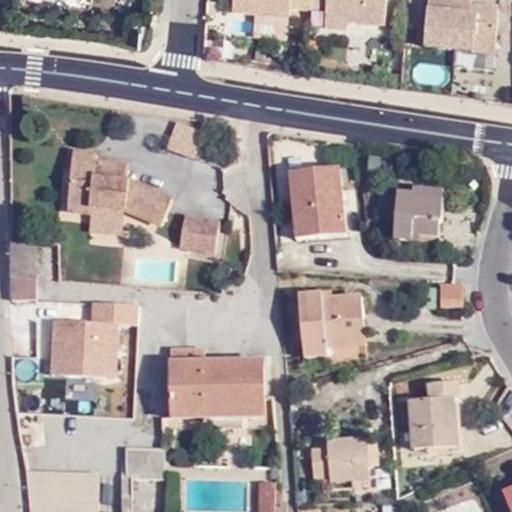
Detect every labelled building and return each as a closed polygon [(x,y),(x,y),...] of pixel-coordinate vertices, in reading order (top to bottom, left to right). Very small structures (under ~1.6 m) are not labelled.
[(292,17),(293,9),(311,10),(312,7),(312,0),(234,0),(233,12),(259,15),(292,17)] [(312,0),(312,7),(326,9),(325,15),(346,16),(346,21),(383,24),(385,0),(312,0)] [(472,5),(472,0),(429,0),(425,48),(496,54),(500,8),(472,5)] [(259,23),(291,25),(292,17),(259,15),(259,23)] [(346,21),(346,16),(325,15),(324,28),(346,30),(346,21)] [(388,74),(386,87),(402,89),(403,76),(388,74)] [(95,163),(95,156),(74,155),(68,212),(92,214),(93,208),(128,212),(163,227),(174,201),(130,182),(127,182),(115,180),(117,165),(95,163)] [(127,182),(129,167),(117,165),(115,180),(127,182)] [(332,238),(331,232),(349,231),(342,171),(293,176),(300,241),(332,238)] [(447,195),(416,192),(416,196),(415,202),(446,205),(447,195)] [(446,205),(415,202),(416,196),(400,195),(397,243),(410,244),(414,245),(415,237),(436,239),(440,239),(441,223),(445,224),(446,205)] [(215,254),(221,225),(186,218),(181,247),(215,254)] [(409,257),(434,259),(436,239),(415,237),(414,245),(410,244),(409,257)] [(61,267),(60,241),(49,241),(50,268),(61,267)] [(37,280),(37,242),(15,242),(16,278),(37,280)] [(465,308),(464,288),(443,288),(444,308),(465,308)] [(435,311),(434,290),(417,290),(417,311),(435,311)] [(335,301),(325,302),(325,296),(302,298),(306,359),(330,358),(329,350),(329,345),(369,342),(366,299),(335,301)] [(59,316),(55,375),(123,380),(127,321),(59,316)] [(329,350),(369,347),(369,342),(329,345),(329,350)] [(202,364),(202,347),(174,348),(173,420),(198,420),(198,415),(244,414),(245,419),(267,418),(265,362),(202,364)] [(460,387),(434,388),(435,403),(455,402),(461,402),(460,387)] [(459,449),(455,402),(435,403),(414,405),(417,452),(459,449)] [(318,486),(356,483),(373,481),(372,470),(370,445),(370,440),(330,443),(330,450),(315,451),(318,486)] [(383,469),(381,444),(370,445),(372,470),(383,469)] [(166,480),(166,449),(128,449),(129,480),(166,480)] [(32,471),(34,511),(101,511),(99,467),(32,471)] [(413,496),(412,478),(398,479),(399,503),(413,496)] [(261,483),(260,511),(274,511),(274,484),(261,483)]
